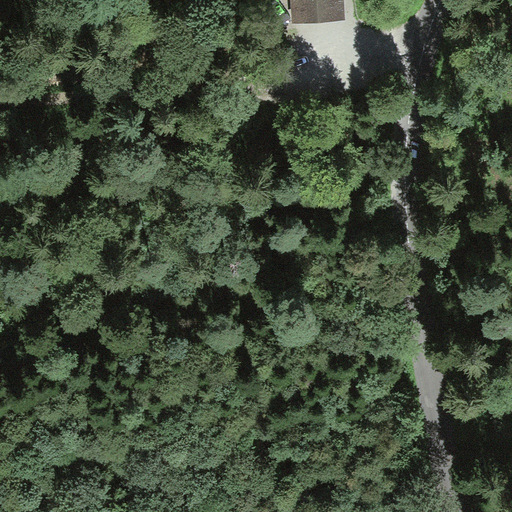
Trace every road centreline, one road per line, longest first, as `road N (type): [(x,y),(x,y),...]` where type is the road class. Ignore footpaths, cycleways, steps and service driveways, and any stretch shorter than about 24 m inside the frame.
road 1 (tertiary): [(454,511),(412,262),(407,184),(417,60),(436,0)]
road 2 (track): [(343,51),(222,79),(0,100)]
